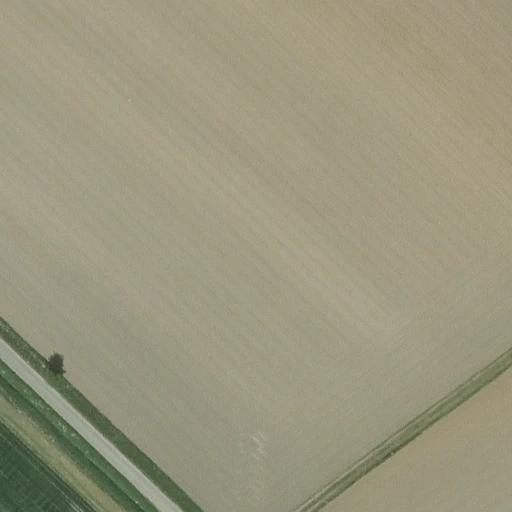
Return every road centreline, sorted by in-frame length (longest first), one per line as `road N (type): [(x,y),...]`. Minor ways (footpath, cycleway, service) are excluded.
road 1 (track): [(281,511),(511,343)]
road 2 (unclassified): [(0,343),(178,511)]
